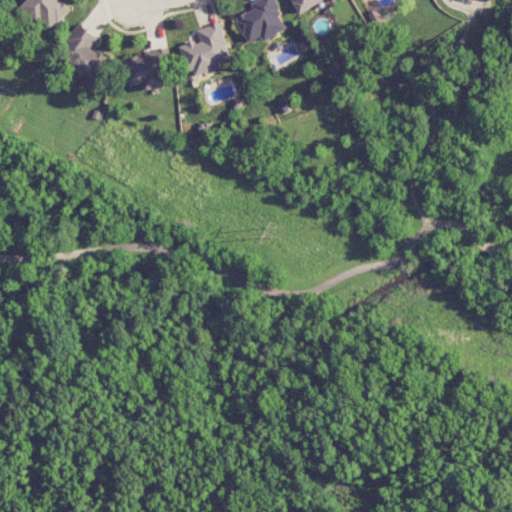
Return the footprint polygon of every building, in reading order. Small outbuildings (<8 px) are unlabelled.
[(24,0),(21,4),(51,32),(72,9),(62,0),(24,0)] [(249,43),(262,36),(264,40),(289,28),(274,0),(254,0),(251,2),(254,8),(236,17),(249,43)] [(291,0),(299,13),(324,0),(291,0)] [(198,29),(201,40),(183,45),(192,77),(222,68),(220,62),(232,59),(222,22),(198,29)] [(113,59),(94,47),(100,36),(79,23),(69,42),(74,45),(64,64),(99,84),(113,59)] [(127,57),(130,86),(144,84),(144,90),(171,87),(167,47),(139,50),(139,56),(127,57)]
